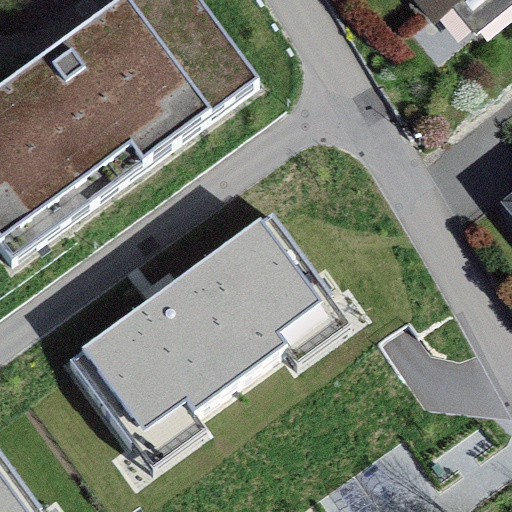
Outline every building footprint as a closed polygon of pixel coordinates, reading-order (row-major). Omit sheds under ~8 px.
[(190,0),(122,0),(0,93),(0,247),(16,268),(256,86),(190,0)] [(407,0),(426,24),(458,0),(407,0)] [(511,200),(501,209),(511,223),(511,200)] [(258,213),(15,392),(102,509),(345,331),(258,213)] [(50,511),(0,443),(0,511),(50,511)]
